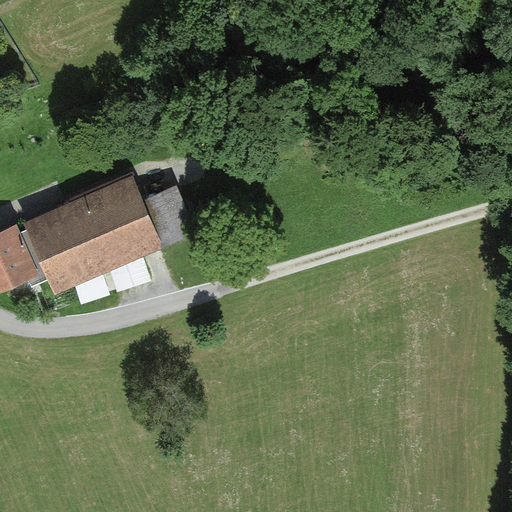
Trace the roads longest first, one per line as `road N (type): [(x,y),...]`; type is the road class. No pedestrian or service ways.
road 1 (track): [(511,205),(176,300)]
road 2 (unclassified): [(0,314),(58,330),(176,300)]
